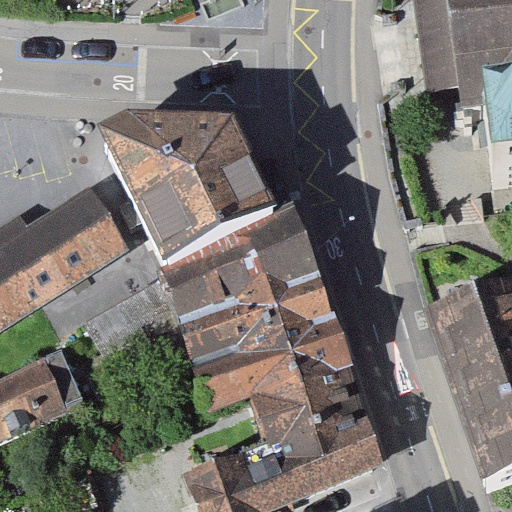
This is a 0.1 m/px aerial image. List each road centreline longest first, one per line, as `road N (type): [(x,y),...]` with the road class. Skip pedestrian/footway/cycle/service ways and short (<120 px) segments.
road 1 (tertiary): [(432,511),(353,257),(323,83)]
road 2 (residential): [(323,83),(0,66)]
